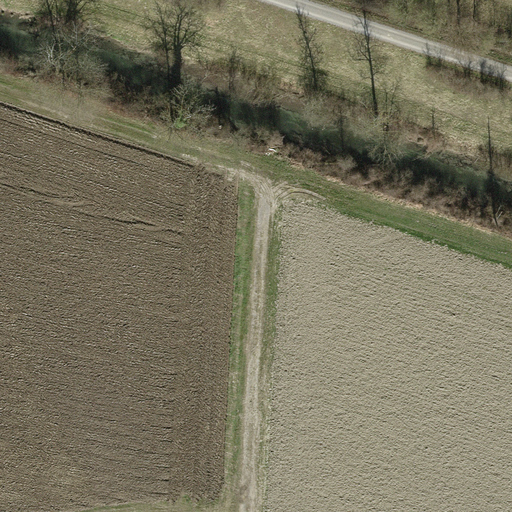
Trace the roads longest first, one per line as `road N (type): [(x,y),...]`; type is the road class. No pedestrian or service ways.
road 1 (track): [(269,179),(249,511)]
road 2 (track): [(286,0),(511,73)]
